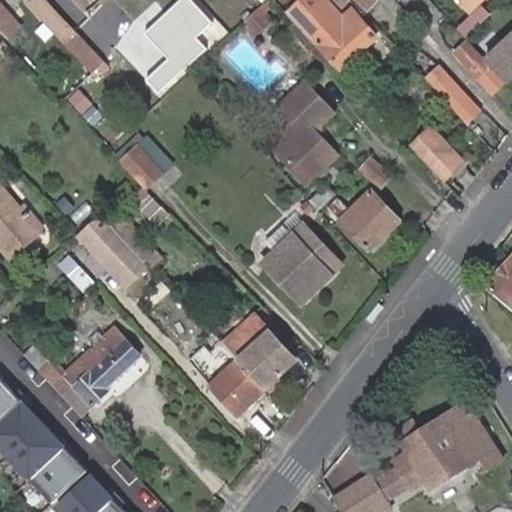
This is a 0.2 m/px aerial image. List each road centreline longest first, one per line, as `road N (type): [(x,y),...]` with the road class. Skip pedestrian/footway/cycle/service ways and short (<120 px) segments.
road 1 (residential): [(262,511),(433,286)]
road 2 (residential): [(433,286),(511,403)]
road 3 (residential): [(433,286),(511,188)]
